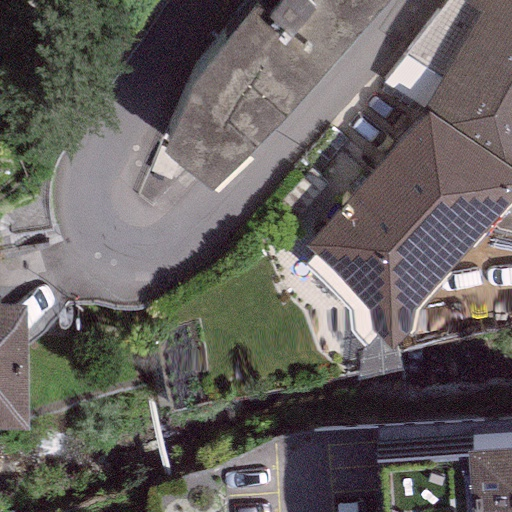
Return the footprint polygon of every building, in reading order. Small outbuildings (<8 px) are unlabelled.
[(384,0),(246,0),(222,28),(196,62),(163,145),(210,183),(315,79),(384,0)] [(511,0),(469,0),(478,6),(426,106),(511,166),(511,0)] [(511,166),(426,106),(311,247),(390,343),(483,231),(511,198),(511,166)] [(511,198),(483,231),(511,236),(511,198)] [(0,414),(24,415),(25,305),(0,305),(0,414)] [(383,511),(511,511),(511,372),(374,383),(383,511)]
